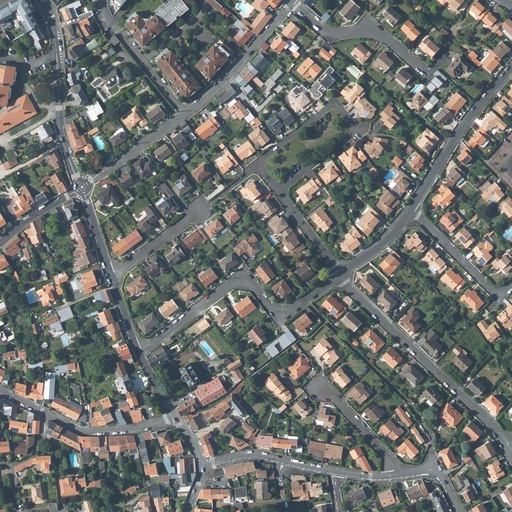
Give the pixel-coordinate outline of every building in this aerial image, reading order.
[(13,0),(7,3),(11,9),(5,12),(9,19),(12,17),(18,28),(20,26),(21,27),(27,23),(13,0)] [(38,27),(39,26),(31,12),(35,10),(29,0),(13,0),(27,23),(21,27),(25,34),(26,33),(38,27)] [(130,17),(126,20),(127,21),(129,23),(126,25),(134,35),(136,34),(138,36),(136,38),(141,44),(142,43),(144,45),(154,37),(153,36),(153,35),(160,30),(167,25),(168,26),(177,18),(176,17),(179,14),(180,16),(189,9),(189,8),(192,6),(191,5),(194,2),(194,1),(192,0),(169,0),(170,1),(166,4),(165,3),(155,11),(157,13),(153,17),(150,19),(148,19),(144,18),(142,18),(140,15),(139,15),(138,15),(135,12),(130,16),(130,17)] [(231,13),(233,15),(235,13),(236,11),(222,0),(217,0),(216,1),(223,6),(231,13)] [(257,35),(272,15),(264,9),(269,4),(265,1),(264,0),(255,0),(255,1),(257,3),(254,7),(259,11),(260,11),(261,12),(260,13),(259,13),(253,20),(254,21),(251,25),(243,18),(240,21),(243,23),(245,25),(254,32),(257,35)] [(275,7),(266,0),(265,1),(269,4),(274,8),(275,7)] [(351,0),(350,0),(340,13),(348,20),(360,7),(351,0)] [(447,0),(447,1),(450,3),(456,9),(459,6),(461,8),(466,2),(464,1),(465,0),(464,0),(447,0)] [(477,0),(470,9),(478,16),(477,16),(481,19),(483,17),(488,11),(489,10),(486,7),(485,7),(485,8),(481,5),(482,4),(477,0)] [(62,11),(66,21),(78,16),(76,9),(79,8),(78,7),(82,6),(80,1),(66,6),(67,9),(62,11)] [(218,2),(214,7),(219,11),(223,6),(218,2)] [(7,3),(0,7),(0,10),(6,21),(9,19),(5,12),(11,9),(7,3)] [(390,7),(383,14),(390,20),(389,21),(394,25),(401,17),(390,7)] [(317,9),(314,12),(321,17),(321,18),(324,14),(317,9)] [(91,24),(87,18),(94,15),(92,11),(86,13),(78,16),(81,21),(79,22),(82,27),(87,36),(92,33),(91,31),(94,29),(91,24)] [(488,11),(483,17),(486,19),(484,21),(490,27),(495,32),(495,31),(498,28),(503,23),(498,19),(497,19),(493,16),(490,14),(491,13),(488,11)] [(324,14),(321,18),(323,19),(326,22),(330,17),(331,16),(326,12),(324,14)] [(290,18),(297,24),(300,20),(293,14),(290,18)] [(240,23),(242,24),(243,23),(240,21),(239,20),(235,17),(235,16),(233,18),(239,23),(240,23)] [(503,23),(498,28),(504,33),(511,40),(511,21),(508,18),(503,23)] [(408,20),(401,28),(407,34),(408,33),(410,35),(410,36),(409,37),(413,41),(421,33),(417,30),(418,29),(408,20)] [(285,29),(282,32),(289,39),(292,41),(295,37),(294,37),(301,29),(299,27),(292,22),(285,29)] [(71,24),(64,27),(69,40),(76,37),(78,41),(82,38),(83,38),(79,31),(74,34),(73,29),(71,24)] [(234,37),(243,45),(254,32),(245,25),(234,37)] [(41,39),(44,38),(38,27),(26,33),(27,36),(29,35),(38,50),(45,47),(41,39)] [(495,31),(501,36),(504,33),(498,28),(495,31)] [(110,44),(112,47),(120,41),(114,34),(114,35),(108,41),(110,44)] [(278,38),(271,46),(279,53),(284,47),(286,49),(287,47),(294,53),(293,55),(297,58),(300,54),(297,51),(299,48),(292,41),(289,39),(286,43),(280,37),(279,38),(278,38)] [(427,37),(418,46),(426,53),(427,52),(432,57),(440,49),(427,37)] [(68,51),(75,61),(83,55),(78,48),(85,43),(84,42),(82,38),(78,41),(73,45),(68,48),(70,50),(68,51)] [(493,51),(501,58),(504,55),(507,52),(508,53),(511,49),(503,42),(500,45),(499,44),(493,51)] [(210,50),(200,61),(201,63),(198,66),(197,67),(202,72),(207,78),(209,76),(211,78),(218,70),(217,69),(221,65),(222,67),(226,61),(225,60),(230,55),(230,54),(232,56),(235,52),(224,43),(221,46),(220,47),(216,43),(210,50)] [(360,43),(352,51),(359,57),(358,59),(363,63),(372,53),(370,50),(369,51),(368,52),(363,47),(363,46),(360,43)] [(176,55),(173,51),(171,53),(168,49),(167,48),(162,53),(162,52),(160,54),(155,58),(156,59),(159,62),(157,64),(160,68),(162,66),(165,70),(164,72),(170,79),(171,78),(174,82),(173,83),(177,89),(179,88),(181,90),(179,91),(182,95),(184,94),(187,98),(188,98),(192,95),(199,89),(196,85),(198,83),(185,67),(184,68),(181,64),(182,63),(179,59),(178,60),(174,56),(176,55)] [(235,79),(243,87),(272,57),(263,50),(262,48),(259,52),(260,53),(235,79)] [(318,53),(328,61),(333,56),(329,53),(322,48),(318,53)] [(482,64),(491,72),(499,62),(498,61),(501,59),(501,58),(493,51),(492,50),(489,53),(490,54),(487,57),(481,63),(482,64)] [(383,52),(373,64),(375,66),(377,63),(379,64),(386,71),(395,62),(383,52)] [(447,69),(455,77),(463,68),(468,73),(473,66),(460,54),(447,69)] [(297,70),(303,75),(306,71),(309,73),(314,78),(322,69),(309,57),(297,70)] [(473,61),(479,66),(482,64),(481,63),(475,58),(473,61)] [(68,67),(69,73),(74,72),(74,70),(77,69),(77,68),(79,67),(78,63),(73,66),(68,67)] [(0,131),(2,130),(3,132),(38,113),(34,107),(32,105),(30,102),(27,104),(25,101),(26,99),(24,95),(9,103),(8,101),(11,85),(13,85),(16,67),(0,64),(0,131)] [(264,85),(270,90),(277,82),(276,81),(285,70),(281,66),(264,85)] [(317,98),(318,99),(323,94),(318,90),(322,85),(327,89),(335,80),(330,75),(334,70),(330,66),(329,67),(324,73),(327,75),(320,83),(317,80),(308,90),(309,91),(311,92),(317,98)] [(68,74),(71,85),(78,84),(79,83),(84,81),(88,79),(86,74),(88,72),(85,67),(80,68),(79,67),(77,68),(77,69),(74,70),(74,72),(69,73),(68,74)] [(107,87),(117,80),(119,83),(125,79),(117,68),(101,78),(100,77),(98,78),(97,78),(95,79),(95,81),(91,83),(92,85),(94,88),(96,87),(103,82),(107,87)] [(402,68),(395,76),(398,78),(402,82),(405,85),(412,77),(402,68)] [(446,78),(440,72),(436,77),(431,82),(430,82),(425,87),(431,92),(436,87),(440,87),(444,87),(444,84),(446,81),(444,80),(446,78)] [(72,87),(75,92),(82,88),(79,83),(72,87)] [(347,85),(341,92),(345,96),(350,100),(351,99),(353,101),(356,103),(363,96),(365,93),(362,90),(361,89),(362,87),(357,83),(352,89),(351,89),(347,85)] [(215,98),(220,104),(236,92),(230,84),(214,97),(215,98)] [(311,103),(317,98),(311,92),(307,95),(306,93),(309,91),(308,90),(302,85),(299,88),(297,86),(292,91),(293,92),(289,96),(292,99),(293,100),(294,100),(297,103),(293,105),(292,106),(296,111),(300,108),(303,111),(312,104),(311,103)] [(65,90),(65,97),(73,93),(79,105),(88,101),(82,88),(75,92),(72,87),(65,90)] [(96,87),(94,88),(95,89),(102,98),(104,102),(106,100),(105,99),(96,87)] [(411,103),(416,107),(419,110),(421,108),(421,106),(422,105),(423,106),(428,111),(434,105),(431,103),(429,100),(419,91),(414,97),(414,100),(411,103)] [(455,115),(458,112),(457,111),(460,107),(461,107),(467,100),(457,92),(445,106),(446,106),(455,115)] [(32,105),(34,107),(27,94),(24,95),(26,99),(25,101),(27,104),(30,102),(32,105)] [(356,103),(354,105),(360,111),(361,116),(371,118),(375,114),(374,111),(377,109),(366,99),(363,96),(356,103)] [(493,107),(503,116),(506,112),(507,114),(511,109),(510,109),(511,107),(511,102),(504,96),(501,99),(502,100),(500,102),(498,101),(493,107)] [(439,100),(436,97),(431,103),(434,105),(439,100)] [(98,100),(86,107),(88,110),(90,113),(88,114),(92,121),(98,118),(97,115),(104,111),(98,100)] [(389,104),(383,111),(386,114),(383,117),(381,119),(385,122),(384,123),(391,129),(400,118),(392,111),(394,108),(391,106),(393,103),(391,102),(389,104)] [(147,114),(153,123),(166,114),(165,113),(168,110),(162,103),(147,114)] [(123,120),(130,129),(135,125),(134,124),(138,121),(139,122),(142,127),(148,122),(136,106),(131,109),(134,112),(123,120)] [(434,118),(442,126),(450,117),(451,119),(455,115),(446,106),(434,118)] [(270,127),(276,135),(282,131),(280,128),(284,125),(282,124),(285,122),(286,123),(288,125),(295,119),(286,108),(279,114),(277,111),(270,116),(273,118),(269,121),(273,125),(270,127)] [(482,125),(488,129),(491,129),(494,126),(495,127),(497,125),(498,123),(500,124),(500,127),(503,130),(508,125),(501,120),(492,111),(489,114),(489,115),(482,124),(482,125)] [(196,130),(204,140),(217,129),(217,128),(221,126),(214,117),(210,119),(196,130)] [(262,123),(257,117),(249,123),(251,126),(255,123),(258,126),(262,123)] [(180,125),(192,141),(193,141),(196,139),(192,133),(191,134),(190,133),(192,132),(188,126),(185,122),(184,120),(179,124),(180,125)] [(30,131),(32,135),(38,132),(40,131),(44,138),(42,139),(41,140),(44,145),(53,140),(50,135),(54,133),(48,122),(40,126),(30,131)] [(68,132),(71,140),(80,136),(86,133),(85,131),(79,134),(77,128),(74,122),(67,125),(68,132)] [(249,135),(255,143),(259,141),(263,146),(270,140),(262,130),(261,130),(259,127),(249,135)] [(477,143),(480,146),(481,145),(486,139),(489,135),(486,132),(480,127),(477,131),(479,132),(477,135),(476,134),(472,138),(468,142),(473,148),(477,143)] [(110,140),(114,147),(126,139),(129,137),(124,130),(117,134),(110,140)] [(417,144),(428,154),(433,148),(432,146),(434,144),(440,138),(430,130),(425,136),(424,135),(421,140),(419,140),(417,142),(417,143),(417,144)] [(173,138),(181,149),(186,146),(189,143),(186,139),(181,132),(173,138)] [(71,140),(74,150),(84,146),(85,148),(86,152),(93,150),(86,133),(80,136),(71,140)] [(363,147),(369,155),(371,157),(373,157),(375,156),(375,157),(381,152),(381,151),(385,149),(385,145),(387,146),(388,139),(374,137),(374,141),(375,141),(374,142),(372,144),(371,143),(369,141),(365,144),(366,145),(363,147)] [(11,149),(12,150),(15,148),(14,146),(16,145),(14,140),(8,144),(11,149)] [(235,151),(242,160),(249,154),(250,156),(256,151),(249,141),(235,151)] [(154,152),(161,160),(171,152),(174,155),(178,152),(171,142),(166,145),(166,144),(154,152)] [(338,157),(350,172),(360,164),(360,163),(364,160),(358,152),(354,148),(353,146),(349,149),(350,151),(348,153),(349,154),(347,156),(346,154),(344,152),(338,157)] [(457,157),(464,165),(472,157),(471,156),(474,154),(467,146),(464,149),(465,150),(462,153),(457,157)] [(50,158),(55,169),(63,165),(59,159),(61,158),(55,149),(47,154),(50,158)] [(358,152),(364,160),(367,158),(361,150),(358,152)] [(220,169),(224,173),(229,170),(228,169),(230,167),(231,168),(234,165),(235,166),(239,163),(230,152),(227,155),(225,153),(221,157),(223,159),(217,163),(219,167),(221,167),(220,169)] [(410,164),(418,171),(424,164),(422,163),(425,159),(417,152),(414,155),(416,157),(410,164)] [(181,156),(184,161),(189,158),(185,153),(181,156)] [(391,161),(398,167),(402,162),(400,161),(401,160),(396,155),(391,161)] [(3,164),(6,170),(19,163),(15,157),(3,164)] [(133,164),(143,178),(156,169),(150,161),(145,164),(141,158),(133,164)] [(318,173),(327,184),(335,178),(336,179),(339,177),(340,177),(343,175),(334,163),(327,168),(328,169),(326,171),(325,170),(324,169),(318,173)] [(192,173),(199,182),(211,173),(204,164),(192,173)] [(450,172),(447,175),(448,175),(444,179),(452,186),(455,183),(457,185),(464,179),(462,177),(465,174),(456,164),(451,169),(452,170),(450,172)] [(119,179),(125,188),(139,179),(131,168),(127,171),(128,172),(119,179)] [(375,175),(376,177),(380,174),(375,168),(371,171),(375,175)] [(395,196),(398,200),(401,197),(400,196),(405,190),(407,192),(410,188),(407,187),(413,180),(401,170),(398,173),(399,174),(393,181),(397,183),(392,189),(397,193),(395,196)] [(58,193),(59,194),(69,189),(60,172),(51,177),(60,192),(58,193)] [(185,175),(175,182),(178,185),(186,179),(187,178),(185,175)] [(174,188),(180,196),(192,187),(186,179),(178,185),(174,188)] [(300,198),(304,204),(313,197),(311,195),(319,188),(318,187),(314,181),(312,179),(309,181),(309,182),(304,186),(303,186),(296,191),(300,196),(300,195),(302,197),(300,198)] [(317,179),(314,181),(318,187),(322,184),(317,179)] [(488,181),(480,188),(484,192),(492,184),(488,181)] [(484,192),(481,195),(487,201),(489,200),(490,201),(495,200),(496,199),(498,201),(505,195),(501,191),(500,191),(499,190),(501,188),(495,181),(492,184),(484,192)] [(248,184),(240,191),(243,194),(246,195),(246,194),(247,194),(253,201),(258,197),(264,192),(261,188),(259,190),(258,190),(255,187),(256,185),(253,182),(249,185),(248,184)] [(430,206),(433,210),(436,209),(438,207),(438,206),(438,205),(439,204),(441,203),(443,206),(446,203),(447,204),(448,205),(451,202),(450,201),(449,200),(452,198),(453,199),(456,196),(449,189),(444,184),(441,187),(443,188),(440,191),(441,191),(442,193),(440,196),(438,194),(432,199),(434,201),(430,206)] [(19,197),(28,210),(32,208),(28,203),(30,201),(32,204),(35,202),(31,194),(25,185),(21,188),(24,191),(21,193),(23,194),(19,197)] [(376,205),(388,216),(393,210),(392,209),(391,209),(396,204),(397,205),(400,202),(398,200),(395,196),(382,185),(381,187),(384,190),(383,191),(383,193),(383,194),(379,198),(380,200),(380,201),(379,201),(376,203),(376,205)] [(97,195),(103,205),(111,200),(114,204),(120,200),(112,188),(106,191),(105,189),(97,195)] [(34,197),(39,206),(49,200),(45,193),(44,191),(41,193),(34,197)] [(15,212),(18,216),(28,210),(19,197),(18,195),(14,197),(13,198),(15,201),(18,199),(20,203),(13,207),(16,211),(15,212)] [(158,206),(165,215),(172,210),(173,212),(179,207),(171,196),(165,201),(158,206)] [(325,200),(328,204),(334,200),(331,196),(325,200)] [(509,196),(500,204),(503,207),(502,209),(510,217),(511,216),(511,201),(511,200),(511,199),(509,196)] [(155,203),(158,206),(165,201),(163,197),(155,203)] [(65,207),(69,219),(78,216),(76,210),(78,209),(76,203),(74,204),(73,198),(64,204),(65,207)] [(260,200),(251,206),(255,210),(257,208),(260,213),(265,213),(269,217),(277,210),(268,198),(262,203),(260,200)] [(223,214),(231,224),(244,214),(236,204),(223,214)] [(147,230),(147,231),(152,228),(149,224),(153,221),(157,218),(148,206),(144,209),(148,215),(140,221),(136,224),(143,232),(147,230)] [(51,211),(53,216),(61,212),(58,207),(54,209),(51,211)] [(362,230),(368,236),(375,227),(374,226),(377,224),(378,224),(379,226),(385,220),(371,207),(360,219),(361,220),(357,224),(363,229),(362,230)] [(310,217),(315,222),(318,225),(319,224),(320,226),(325,232),(330,227),(329,226),(333,223),(324,212),(323,213),(322,211),(317,215),(315,213),(310,217)] [(448,211),(439,219),(442,223),(443,222),(448,226),(447,227),(452,232),(464,220),(457,213),(454,216),(451,214),(448,211)] [(277,215),(268,222),(277,234),(280,231),(285,237),(293,231),(283,219),(281,221),(277,215)] [(36,220),(40,232),(44,230),(41,222),(42,221),(41,218),(43,217),(42,216),(41,217),(36,220)] [(205,229),(212,238),(217,234),(216,233),(223,227),(217,219),(205,229)] [(24,231),(29,238),(30,237),(33,243),(34,244),(40,242),(40,244),(44,242),(43,239),(40,232),(36,220),(30,224),(32,227),(24,231)] [(71,225),(77,240),(87,236),(81,221),(71,225)] [(502,234),(508,240),(511,236),(511,225),(502,234)] [(464,227),(455,235),(458,239),(459,238),(464,243),(463,243),(467,248),(475,240),(471,236),(472,235),(464,227)] [(183,240),(190,248),(202,239),(204,242),(208,239),(199,228),(183,240)] [(340,246),(344,251),(351,252),(351,250),(353,250),(361,244),(357,239),(362,236),(355,228),(354,229),(345,235),(348,239),(349,240),(346,242),(345,242),(340,246)] [(124,239),(131,247),(143,238),(136,230),(124,239)] [(285,237),(282,239),(286,245),(290,251),(291,250),(293,254),(297,251),(298,253),(305,247),(299,239),(298,240),(296,238),(297,237),(293,231),(285,237)] [(407,246),(410,250),(415,245),(420,250),(425,245),(427,243),(423,240),(422,241),(418,237),(419,236),(415,232),(412,236),(409,239),(407,237),(401,243),(406,247),(407,246)] [(29,252),(31,258),(33,257),(32,255),(32,254),(31,253),(32,252),(30,247),(31,247),(28,240),(23,233),(20,235),(22,239),(25,244),(27,248),(29,252)] [(253,233),(233,248),(239,256),(247,250),(252,256),(260,250),(254,242),(258,240),(253,233)] [(5,252),(9,259),(21,249),(20,248),(16,244),(21,240),(17,235),(12,239),(4,246),(6,250),(5,252)] [(89,241),(87,236),(77,240),(76,240),(77,242),(79,241),(80,245),(78,245),(80,249),(73,251),(75,256),(83,253),(89,250),(88,247),(89,246),(87,242),(89,241)] [(492,256),(488,252),(493,248),(493,246),(485,238),(481,241),(473,249),(476,252),(475,252),(480,257),(479,258),(478,259),(484,265),(492,256)] [(25,244),(22,239),(21,240),(16,244),(20,248),(25,244)] [(112,248),(119,256),(131,247),(124,239),(112,248)] [(166,257),(173,265),(186,255),(177,244),(173,248),(175,250),(166,257)] [(420,250),(422,253),(428,248),(425,245),(420,250)] [(432,265),(438,271),(445,264),(446,263),(440,258),(440,259),(438,257),(438,256),(439,255),(432,248),(426,254),(427,255),(423,259),(430,266),(432,265)] [(79,265),(80,267),(87,264),(95,261),(91,250),(81,254),(82,257),(77,260),(79,265)] [(379,265),(389,275),(400,263),(402,265),(405,262),(394,251),(391,255),(391,254),(385,260),(386,261),(384,263),(383,262),(379,265)] [(500,266),(506,272),(511,266),(511,265),(509,263),(511,261),(511,262),(511,261),(511,256),(508,252),(500,260),(497,257),(491,263),(498,269),(500,266)] [(219,263),(225,270),(233,264),(234,265),(239,261),(232,253),(219,263)] [(0,270),(10,265),(4,255),(3,255),(2,254),(1,254),(0,254),(0,270)] [(145,269),(152,278),(161,271),(163,274),(168,271),(157,257),(152,260),(154,262),(145,269)] [(256,269),(266,283),(276,276),(265,262),(256,269)] [(296,271),(304,281),(310,276),(309,275),(313,272),(307,263),(296,271)] [(445,264),(438,271),(441,273),(448,267),(445,264)] [(199,277),(205,285),(213,279),(214,280),(218,277),(211,268),(199,277)] [(455,287),(458,290),(466,282),(459,275),(458,277),(456,275),(451,269),(441,279),(444,282),(445,282),(453,289),(455,287)] [(84,289),(86,294),(93,292),(91,287),(98,284),(93,271),(81,275),(87,288),(84,289)] [(367,274),(360,281),(372,293),(380,286),(367,274)] [(127,287),(133,295),(137,292),(137,293),(145,287),(144,286),(148,284),(142,275),(127,287)] [(278,291),(283,297),(292,290),(283,280),(275,286),(273,287),(273,288),(276,292),(278,291)] [(180,293),(187,301),(199,292),(193,283),(180,293)] [(42,299),(44,305),(48,303),(49,303),(48,302),(49,301),(54,299),(55,302),(59,300),(58,298),(57,295),(53,286),(49,287),(48,284),(43,286),(44,288),(36,291),(38,296),(44,294),(45,298),(42,299)] [(55,287),(58,295),(64,293),(61,284),(55,287)] [(102,299),(104,304),(113,300),(109,289),(100,293),(97,294),(94,295),(96,300),(99,299),(102,298),(102,299)] [(465,299),(476,311),(484,302),(476,294),(477,293),(474,290),(472,292),(469,289),(460,298),(463,301),(465,299)] [(384,306),(389,311),(397,302),(385,291),(378,298),(385,305),(384,306)] [(331,295),(322,304),(335,316),(343,307),(339,303),(331,295)] [(239,312),(243,317),(256,307),(248,296),(235,306),(235,307),(239,312)] [(159,309),(165,317),(171,312),(172,312),(179,307),(172,299),(159,309)] [(0,315),(9,312),(6,307),(4,302),(0,303),(0,315)] [(337,318),(347,309),(340,303),(339,303),(343,307),(335,316),(337,318)] [(60,320),(60,321),(63,320),(62,316),(73,312),(69,305),(56,311),(57,314),(60,320)] [(215,317),(221,325),(233,316),(227,308),(221,313),(220,313),(215,317)] [(97,323),(99,328),(104,326),(114,322),(110,309),(99,313),(102,321),(97,323)] [(502,325),(505,328),(510,328),(511,325),(511,311),(509,309),(506,312),(504,310),(497,317),(503,324),(502,325)] [(402,321),(414,333),(421,326),(415,321),(419,317),(412,310),(408,314),(402,321)] [(350,311),(342,319),(354,331),(362,323),(350,311)] [(139,324),(146,333),(152,329),(151,327),(159,321),(153,313),(139,324)] [(293,323),(300,332),(301,331),(305,328),(313,322),(306,313),(293,323)] [(43,320),(46,326),(53,323),(60,320),(57,314),(43,320)] [(0,325),(5,324),(3,320),(0,321),(0,337),(2,342),(7,339),(8,342),(13,339),(11,335),(7,337),(3,330),(0,332),(0,331),(0,325)] [(477,324),(488,339),(491,337),(493,339),(500,335),(499,334),(502,331),(496,322),(494,324),(493,323),(491,325),(490,327),(489,328),(487,326),(488,326),(484,320),(477,324)] [(252,337),(258,345),(267,339),(264,334),(265,333),(265,332),(265,331),(264,330),(263,329),(262,329),(260,331),(256,326),(247,333),(251,338),(252,337)] [(361,338),(376,352),(385,343),(370,329),(361,338)] [(422,339),(420,341),(430,350),(431,349),(432,350),(431,351),(435,355),(442,347),(434,340),(438,336),(431,329),(427,334),(422,339)] [(326,360),(330,365),(339,358),(335,353),(335,352),(331,347),(332,346),(325,338),(314,348),(321,356),(322,355),(326,360)] [(127,359),(129,362),(131,364),(134,362),(126,344),(120,347),(117,348),(117,350),(118,351),(119,353),(121,352),(122,355),(123,356),(124,359),(125,360),(127,359)] [(458,355),(452,360),(464,372),(473,362),(465,355),(461,351),(462,350),(458,345),(453,350),(458,355)] [(169,358),(162,346),(149,354),(152,359),(149,360),(153,368),(169,358)] [(391,347),(382,356),(394,367),(399,362),(402,359),(403,358),(391,347)] [(4,353),(5,359),(23,356),(23,358),(27,358),(26,349),(19,350),(4,353)] [(108,355),(112,365),(114,364),(116,368),(120,377),(128,374),(122,361),(120,357),(120,356),(114,358),(111,351),(107,353),(108,355)] [(297,377),(298,378),(311,366),(307,362),(304,359),(301,356),(288,367),(292,372),(289,375),(294,380),(297,377)] [(224,361),(228,366),(232,363),(227,357),(224,361)] [(153,368),(156,372),(172,363),(169,358),(153,368)] [(232,363),(228,366),(238,383),(241,380),(245,378),(240,371),(237,368),(243,364),(240,359),(232,363)] [(69,372),(68,370),(75,368),(75,372),(80,371),(78,362),(77,362),(74,363),(68,364),(54,367),(56,373),(56,374),(60,376),(59,373),(69,372)] [(187,380),(190,386),(200,380),(189,363),(180,368),(184,375),(183,376),(182,377),(184,380),(185,380),(187,380)] [(404,372),(409,366),(407,363),(401,369),(404,372)] [(403,373),(400,376),(403,379),(406,376),(416,386),(423,378),(419,373),(419,372),(411,364),(409,366),(404,372),(403,373)] [(334,378),(343,388),(351,380),(343,371),(345,369),(342,366),(332,375),(335,378),(334,378)] [(0,380),(8,385),(7,373),(6,373),(2,370),(0,369),(0,380)] [(279,394),(282,398),(283,398),(285,400),(288,401),(292,398),(292,395),(289,392),(290,392),(284,385),(283,385),(281,383),(282,383),(277,378),(278,378),(273,373),(266,380),(268,382),(270,381),(272,383),(269,386),(273,391),(274,390),(278,395),(279,394)] [(122,390),(123,393),(126,392),(128,398),(135,395),(128,374),(120,377),(118,378),(122,390)] [(54,397),(54,394),(56,376),(46,375),(45,383),(44,396),(54,397)] [(218,377),(195,391),(198,396),(203,403),(204,405),(218,398),(220,397),(227,393),(227,392),(218,377)] [(475,378),(468,385),(479,396),(486,388),(475,378)] [(218,410),(221,414),(224,412),(232,405),(242,417),(244,420),(249,416),(247,413),(234,396),(233,395),(239,389),(245,383),(244,382),(243,381),(238,385),(231,393),(231,394),(225,399),(215,406),(218,410)] [(16,384),(16,393),(22,394),(21,396),(25,397),(27,388),(27,385),(16,382),(16,384)] [(27,388),(25,397),(37,398),(36,403),(41,405),(44,398),(44,396),(45,383),(39,382),(37,389),(34,389),(34,385),(27,384),(27,385),(27,388)] [(75,389),(76,394),(81,394),(80,386),(72,382),(71,385),(73,387),(74,389),(75,389)] [(354,396),(361,404),(371,395),(366,390),(363,388),(365,386),(361,382),(348,393),(352,398),(354,396)] [(431,386),(423,394),(429,399),(433,404),(441,396),(431,386)] [(54,397),(54,399),(55,399),(53,403),(52,406),(65,412),(69,403),(71,400),(67,399),(66,400),(67,401),(67,402),(57,397),(58,394),(56,393),(54,394),(54,397)] [(130,403),(131,407),(139,404),(136,396),(135,395),(128,398),(130,403)] [(492,395),(485,402),(496,413),(503,406),(492,395)] [(102,404),(104,409),(108,407),(113,405),(112,403),(109,396),(101,400),(102,404)] [(197,396),(177,408),(182,416),(191,410),(192,411),(199,407),(198,406),(203,403),(199,398),(198,398),(197,396)] [(11,414),(13,403),(0,397),(0,408),(0,409),(0,411),(5,412),(4,414),(6,414),(5,414),(11,415),(11,414)] [(119,408),(120,408),(129,404),(128,403),(127,398),(119,402),(117,402),(118,404),(119,408)] [(301,412),(305,416),(312,410),(307,404),(305,406),(303,403),(305,402),(302,398),(294,405),(300,412),(301,412)] [(71,400),(69,403),(82,409),(82,405),(71,400)] [(69,403),(65,412),(78,419),(81,411),(82,409),(69,403)] [(372,418),(375,422),(383,415),(372,403),(364,411),(367,415),(368,414),(372,418)] [(448,403),(439,413),(453,427),(463,417),(459,414),(458,414),(454,410),(455,409),(448,403)] [(115,411),(116,414),(118,420),(119,422),(121,425),(126,422),(121,412),(122,412),(122,413),(131,409),(129,404),(120,408),(119,408),(115,409),(115,411)] [(209,410),(202,412),(205,416),(207,418),(212,413),(213,414),(218,410),(215,406),(209,410)] [(405,421),(408,426),(412,423),(408,418),(405,413),(402,409),(402,410),(399,406),(395,410),(404,422),(405,421)] [(103,416),(107,423),(114,420),(108,407),(104,409),(100,411),(101,412),(103,416)] [(318,419),(318,420),(317,423),(323,424),(333,425),(335,416),(329,415),(329,416),(325,415),(326,408),(320,407),(319,409),(318,419)] [(130,412),(134,422),(143,420),(141,416),(142,415),(140,409),(134,410),(135,411),(130,412)] [(221,414),(218,410),(213,414),(214,415),(218,420),(226,414),(224,412),(221,414)] [(29,411),(28,423),(27,431),(27,433),(35,433),(39,433),(40,416),(29,411)] [(183,417),(186,423),(189,422),(194,430),(204,425),(200,418),(205,416),(202,412),(192,415),(191,414),(183,417)] [(90,419),(92,426),(98,426),(107,424),(107,423),(103,416),(94,418),(90,418),(89,418),(90,419)] [(205,416),(200,418),(204,425),(209,421),(208,420),(207,418),(205,416)] [(226,433),(227,433),(229,430),(237,423),(228,417),(222,422),(219,430),(226,433)] [(379,429),(385,436),(388,434),(394,441),(401,434),(395,427),(396,426),(390,419),(379,429)] [(9,427),(9,430),(21,432),(21,430),(27,431),(28,423),(10,421),(9,427)] [(52,436),(57,439),(61,427),(49,421),(45,423),(44,432),(52,436)] [(248,432),(251,434),(255,429),(245,422),(241,427),(248,432)] [(471,422),(464,429),(470,435),(475,440),(483,433),(471,422)] [(81,451),(79,436),(61,427),(57,439),(62,441),(81,451)] [(250,445),(251,446),(254,443),(255,437),(254,436),(259,429),(256,427),(255,429),(251,434),(248,438),(246,442),(250,445)] [(410,431),(420,444),(424,441),(418,433),(419,433),(414,427),(410,430),(410,431)] [(160,442),(161,446),(165,445),(167,444),(171,443),(167,431),(158,435),(157,431),(151,433),(154,438),(158,437),(160,442)] [(151,432),(143,433),(145,440),(154,438),(151,433),(151,432)] [(200,439),(203,445),(210,443),(214,442),(214,441),(210,434),(210,432),(200,439)] [(210,434),(214,441),(219,443),(219,442),(218,439),(214,432),(210,434)] [(149,462),(145,440),(143,433),(136,435),(143,463),(149,462)] [(273,439),(272,447),(282,447),(283,446),(287,446),(288,440),(288,436),(288,435),(285,434),(284,439),(273,439)] [(134,435),(127,436),(129,449),(130,455),(138,453),(134,435)] [(257,444),(257,446),(272,447),(273,439),(273,436),(258,435),(258,437),(257,444)] [(16,442),(15,453),(27,455),(28,449),(34,444),(35,437),(27,436),(26,443),(16,442)] [(88,447),(90,447),(90,437),(83,437),(79,436),(81,451),(83,463),(90,463),(89,453),(88,453),(88,447)] [(107,436),(100,437),(100,451),(100,458),(109,458),(109,450),(107,450),(107,445),(107,444),(107,436)] [(119,436),(109,436),(110,449),(110,451),(120,451),(119,436)] [(127,436),(119,436),(120,451),(123,451),(123,449),(129,449),(127,436)] [(238,448),(239,450),(250,445),(246,442),(242,440),(233,436),(229,444),(237,447),(238,448)] [(292,447),(292,448),(297,448),(297,451),(302,451),(302,445),(297,445),(298,440),(293,440),(293,437),(288,436),(288,440),(287,446),(292,447)] [(100,451),(100,437),(90,437),(90,447),(91,451),(100,451)] [(397,449),(402,455),(406,452),(412,458),(419,452),(407,439),(397,449)] [(167,444),(170,454),(170,455),(174,453),(174,455),(176,454),(183,452),(179,440),(171,443),(167,444)] [(9,441),(0,442),(0,450),(4,450),(4,451),(10,451),(9,441)] [(310,441),(308,452),(317,454),(317,456),(324,457),(326,444),(310,441)] [(480,446),(487,458),(496,454),(489,442),(480,446)] [(205,451),(207,457),(214,455),(212,447),(210,443),(203,445),(205,451)] [(326,444),(324,457),(331,458),(331,457),(341,458),(342,451),(343,447),(326,444)] [(476,449),(482,461),(487,458),(480,446),(476,449)] [(354,459),(355,461),(357,459),(363,470),(372,471),(359,447),(350,452),(354,459)] [(440,452),(448,469),(458,464),(449,447),(440,452)] [(32,465),(32,464),(41,464),(41,471),(50,470),(50,464),(51,464),(51,456),(36,456),(36,458),(32,459),(23,463),(25,468),(32,465)] [(466,462),(468,465),(471,463),(474,469),(476,468),(470,458),(466,462)] [(177,462),(178,473),(189,473),(189,459),(180,460),(180,462),(177,462)] [(355,461),(360,469),(363,470),(357,459),(355,461)] [(486,467),(494,480),(505,474),(502,469),(501,470),(499,465),(500,464),(498,460),(486,467)] [(250,462),(244,463),(246,472),(256,470),(255,469),(253,461),(250,462)] [(150,464),(149,462),(143,463),(146,474),(149,474),(150,475),(158,474),(156,463),(150,464)] [(243,462),(234,465),(236,474),(239,473),(239,475),(246,473),(246,472),(244,463),(243,462)] [(234,465),(224,468),(227,478),(227,479),(235,477),(234,474),(236,474),(234,465)] [(224,469),(215,469),(215,477),(224,477),(224,469)] [(258,477),(267,477),(274,477),(274,473),(271,473),(271,470),(267,470),(261,470),(261,469),(255,469),(256,470),(258,477)] [(189,481),(193,482),(195,475),(195,473),(189,473),(178,473),(176,474),(172,474),(169,474),(169,475),(169,478),(177,478),(178,479),(178,481),(179,485),(179,486),(186,486),(186,482),(187,482),(187,481),(189,481)] [(454,478),(459,488),(464,486),(465,488),(470,485),(467,479),(463,481),(460,475),(454,478)] [(60,480),(62,495),(80,493),(79,486),(87,485),(86,483),(86,478),(78,479),(78,481),(76,481),(75,478),(72,479),(72,478),(66,478),(66,479),(60,480)] [(270,492),(269,492),(268,492),(267,481),(264,481),(258,481),(257,481),(258,499),(269,498),(270,498),(271,497),(271,496),(271,495),(271,494),(271,493),(270,493),(270,492)] [(299,484),(299,482),(297,481),(291,482),(293,496),(302,495),(302,499),(309,498),(309,497),(307,483),(302,483),(302,485),(300,485),(299,484)] [(154,498),(163,498),(162,482),(160,483),(151,484),(154,498)] [(311,482),(307,482),(307,483),(309,497),(319,496),(318,494),(323,493),(322,483),(318,484),(317,483),(311,484),(311,482)] [(31,484),(33,501),(43,500),(41,483),(31,484)] [(423,494),(418,484),(405,490),(410,500),(423,494)] [(462,493),(467,502),(474,498),(472,494),(470,490),(474,488),(475,488),(473,484),(470,485),(465,488),(462,489),(463,493),(462,493)] [(511,485),(502,491),(510,505),(511,504),(511,485)] [(246,487),(235,488),(236,498),(247,497),(246,487)] [(368,489),(364,490),(363,488),(354,492),(353,491),(346,494),(350,503),(357,500),(357,501),(370,496),(368,489)] [(212,502),(212,498),(212,489),(201,489),(198,498),(208,498),(209,502),(212,502)] [(230,489),(212,489),(212,498),(230,498),(230,496),(230,489)] [(378,494),(383,507),(396,502),(397,504),(400,502),(395,491),(392,492),(391,489),(378,494)] [(438,511),(449,511),(442,494),(441,494),(436,497),(434,492),(429,494),(431,499),(432,499),(438,511)] [(449,511),(452,511),(443,494),(442,494),(449,511)] [(142,511),(153,511),(151,506),(150,506),(149,496),(142,497),(139,500),(140,508),(141,507),(142,511)] [(154,498),(156,511),(163,511),(163,505),(166,505),(169,504),(169,497),(163,498),(154,498)] [(86,511),(94,511),(90,499),(83,501),(86,511)] [(49,504),(50,511),(58,510),(57,503),(49,504)] [(233,505),(235,511),(240,510),(244,509),(242,503),(233,505)]
